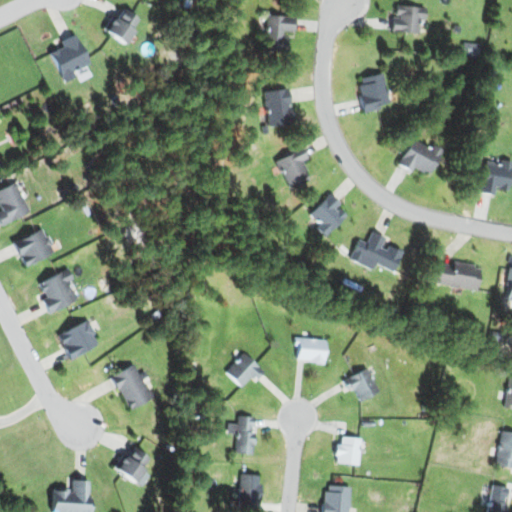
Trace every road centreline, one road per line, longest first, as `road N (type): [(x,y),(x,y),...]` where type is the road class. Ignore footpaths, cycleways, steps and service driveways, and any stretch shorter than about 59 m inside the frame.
road 1 (residential): [(511,233),(405,211),(354,172),(322,99),(324,43),(345,1)]
road 2 (residential): [(82,430),(43,389),(0,309)]
